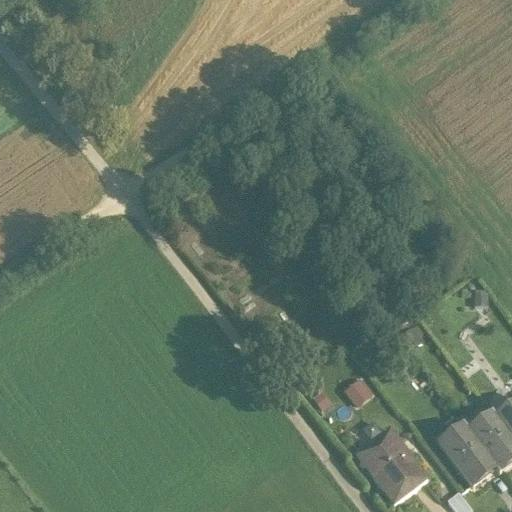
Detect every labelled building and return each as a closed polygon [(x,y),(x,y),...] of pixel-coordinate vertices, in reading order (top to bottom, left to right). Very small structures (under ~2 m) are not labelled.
[(360,413),(375,399),(360,383),(345,397),(360,413)] [(511,414),(507,418),(510,421),(498,430),(511,447),(511,414)] [(511,447),(498,430),(492,422),(480,431),(482,434),(471,443),(496,475),(499,479),(511,468),(511,447)] [(471,443),(464,433),(451,444),(453,447),(444,454),(440,450),(439,451),(472,495),(474,494),(473,493),(496,475),(471,443)] [(390,437),(357,462),(394,510),(426,485),(390,437)] [(467,511),(458,499),(447,508),(450,511),(467,511)]
